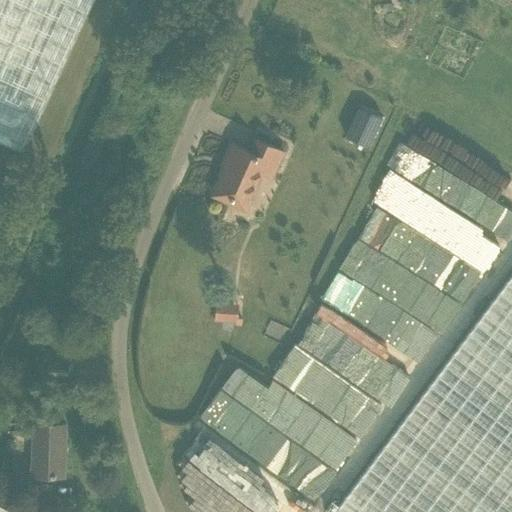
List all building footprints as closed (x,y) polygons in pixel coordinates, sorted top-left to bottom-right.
[(0,0),(0,143),(17,151),(85,0),(0,0)] [(368,148),(382,116),(358,106),(344,138),(368,148)] [(385,169),(488,223),(498,204),(490,200),(499,184),(511,190),(511,170),(418,121),(407,143),(400,139),(385,169)] [(231,154),(213,193),(246,207),(261,172),(271,176),(282,151),(256,139),(251,151),(232,143),(227,153),(231,154)] [(323,306),(423,354),(467,262),(491,273),(509,235),(383,174),(370,200),(374,202),(323,306)] [(511,511),(511,272),(332,511),(511,511)] [(242,315),(237,314),(238,303),(216,301),(214,319),(236,320),(236,323),(241,324),(242,315)] [(230,359),(194,422),(322,494),(383,386),(366,377),(377,359),(311,322),(276,384),(230,359)] [(64,474),(65,423),(33,422),(32,474),(64,474)]
